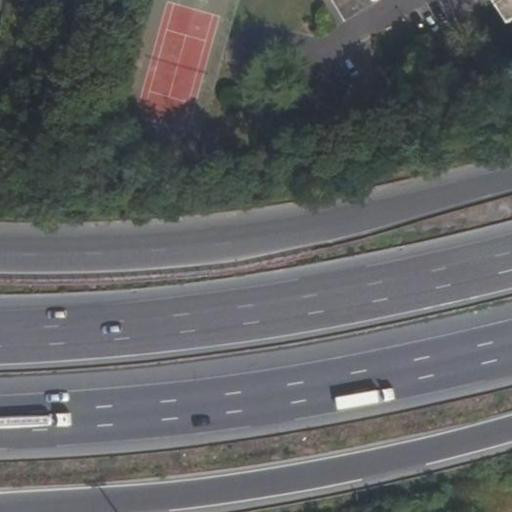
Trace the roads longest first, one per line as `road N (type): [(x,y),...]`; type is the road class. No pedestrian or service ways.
road 1 (motorway): [(0,508),(228,489),(511,426)]
road 2 (motorway): [(511,179),(262,235),(164,248),(0,252)]
road 3 (motorway): [(511,261),(377,293),(127,329),(0,337)]
road 4 (motorway): [(0,423),(148,412),(362,380),(511,347)]
road 5 (residential): [(310,62),(414,0)]
